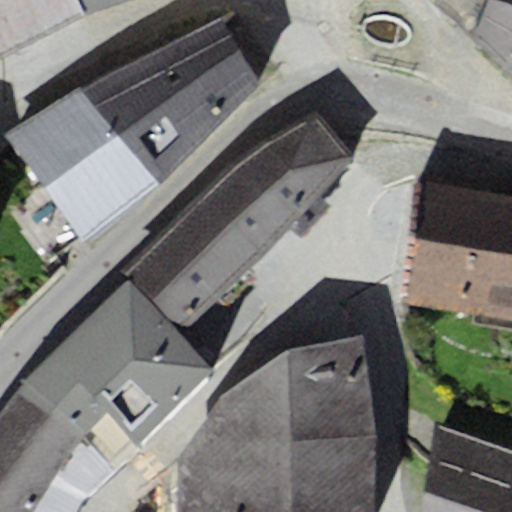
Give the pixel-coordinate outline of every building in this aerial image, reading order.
[(0,0),(0,51),(84,13),(77,0),(0,0)] [(77,0),(84,13),(125,0),(77,0)] [(511,0),(486,0),(472,42),(511,70),(511,0)] [(82,89),(159,183),(262,82),(220,16),(116,71),(82,89)] [(159,183),(82,89),(77,84),(7,134),(64,212),(84,240),(159,183)] [(242,160),(127,272),(130,275),(179,328),(228,283),(270,246),(352,155),(320,111),(261,148),(242,160)] [(415,179),(401,300),(511,317),(511,195),(481,190),(415,179)] [(24,381),(0,413),(0,511),(73,511),(79,502),(214,366),(179,328),(130,275),(44,361),(24,381)] [(370,511),(373,435),(360,336),(303,345),(287,348),(224,393),(177,455),(177,511),(370,511)] [(511,511),(511,448),(439,420),(432,444),(419,495),(418,511),(511,511)]
